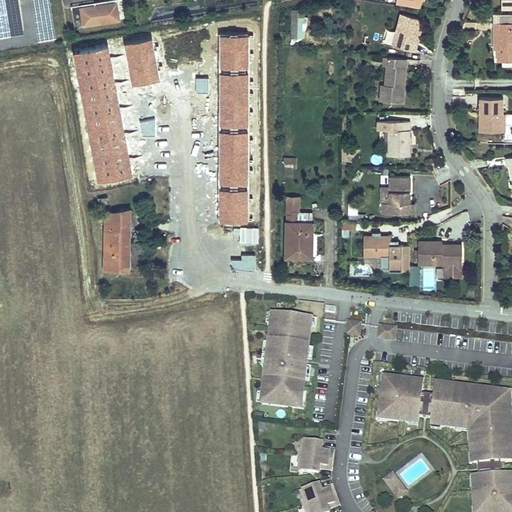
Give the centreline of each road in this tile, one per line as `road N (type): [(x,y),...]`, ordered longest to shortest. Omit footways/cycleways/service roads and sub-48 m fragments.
road 1 (track): [(71,54),(103,311),(180,298),(204,281)]
road 2 (residential): [(489,312),(204,281),(192,265),(191,228)]
road 3 (residential): [(462,0),(447,37),(442,129),(494,216),(489,312)]
road 4 (unknown): [(373,340),(358,353),(341,470),(358,511)]
road 5 (unknown): [(373,340),(511,358)]
